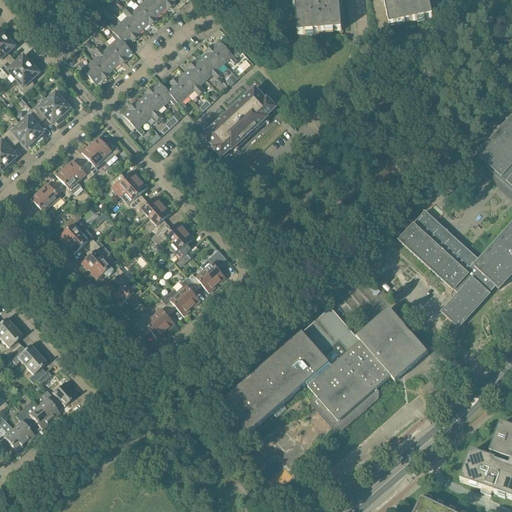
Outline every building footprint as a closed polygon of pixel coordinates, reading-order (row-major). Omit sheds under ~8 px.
[(162,14),(148,0),(143,0),(145,2),(140,7),(155,24),(158,21),(156,19),(162,14)] [(169,11),(173,8),(165,0),(148,0),(162,14),(167,9),(169,11)] [(295,0),(298,35),(342,32),(339,0),(295,0)] [(383,0),(389,27),(433,18),(428,0),(383,0)] [(151,27),(155,24),(140,7),(133,13),(129,8),(126,10),(144,30),(149,26),(151,27)] [(144,30),(126,10),(123,13),(128,18),(121,23),(137,40),(140,37),(138,35),(144,30)] [(108,27),(114,34),(126,46),(131,42),(133,43),(137,40),(121,23),(115,29),(111,24),(108,27)] [(0,45),(9,37),(4,31),(2,33),(0,30),(0,45)] [(133,53),(126,46),(114,34),(111,36),(116,41),(110,47),(125,64),(129,60),(127,59),(133,53)] [(0,68),(1,70),(10,61),(6,56),(16,48),(13,45),(15,44),(9,37),(0,45),(0,68)] [(224,47),(220,42),(214,47),(213,46),(209,49),(224,66),(230,60),(235,65),(238,62),(235,59),(240,55),(241,53),(238,50),(237,51),(229,42),(224,47)] [(121,67),(125,64),(110,47),(104,52),(99,47),(96,50),(114,70),(120,65),(121,67)] [(202,59),(220,79),(223,76),(218,71),(224,66),(209,49),(206,52),(207,54),(202,59)] [(114,70),(96,50),(94,52),(98,58),(92,63),(107,80),(111,76),(109,75),(114,70)] [(11,76),(16,80),(33,64),(28,58),(26,59),(24,57),(15,65),(10,61),(1,70),(8,78),(11,76)] [(220,79),(202,59),(197,64),(195,62),(191,65),(206,82),(212,76),(217,81),(220,79)] [(104,83),(107,80),(92,63),(86,69),(81,63),(78,66),(96,86),(102,81),(104,83)] [(39,70),(33,64),(16,80),(20,85),(17,88),(25,96),(35,88),(30,83),(40,74),(37,72),(39,70)] [(206,82),(191,65),(188,68),(189,70),(184,75),(202,95),(205,92),(200,87),(206,82)] [(174,81),(189,98),(195,92),(199,97),(202,95),(184,75),(179,80),(177,78),(174,81)] [(237,81),(233,76),(226,83),(230,88),(237,81)] [(189,98),(174,81),(170,84),(172,86),(166,91),(177,104),(184,111),(187,108),(182,103),(189,98)] [(175,106),(177,104),(166,91),(160,84),(154,89),(153,87),(149,90),(164,107),(170,101),(175,106)] [(58,87),(53,91),(49,95),(52,97),(47,102),(64,119),(70,114),(68,112),(71,110),(62,101),(67,96),(58,87)] [(276,110),(267,100),(266,101),(255,89),(203,137),(214,149),(212,150),(221,160),(227,155),(228,156),(272,115),(271,115),(276,110)] [(142,100),(160,120),(163,117),(158,112),(164,107),(149,90),(146,94),(147,95),(142,100)] [(131,106),(146,123),(152,117),(157,122),(160,120),(142,100),(137,105),(135,103),(131,106)] [(40,103),(31,111),(40,121),(45,116),(53,126),(56,123),(57,125),(64,119),(47,102),(43,106),(40,103)] [(146,123),(131,106),(128,110),(129,111),(124,117),(142,136),(145,134),(140,128),(146,123)] [(36,125),(40,121),(31,111),(23,119),(25,122),(21,126),(37,144),(43,138),(42,136),(44,134),(36,125)] [(425,212),(399,241),(458,295),(441,313),(459,329),(490,295),(489,294),(496,287),(499,290),(511,276),(511,115),(477,154),(511,187),(511,225),(479,261),(425,212)] [(13,127),(5,135),(14,145),(18,141),(27,150),(29,148),(31,149),(37,144),(21,126),(16,130),(13,127)] [(0,156),(10,168),(16,162),(15,160),(17,158),(9,149),(14,145),(5,135),(0,139),(0,156)] [(111,144),(107,148),(99,139),(92,145),(93,146),(91,147),(104,161),(107,165),(120,153),(111,144)] [(82,154),(90,163),(86,167),(94,176),(107,165),(104,161),(91,147),(90,149),(88,148),(82,154)] [(0,173),(2,172),(4,173),(10,168),(0,156),(0,173)] [(90,180),(94,176),(86,167),(82,171),(73,162),(67,168),(68,169),(66,170),(78,184),(86,177),(90,180)] [(56,177),(65,186),(60,190),(69,199),(73,196),(82,188),(78,184),(66,170),(64,172),(63,171),(56,177)] [(120,199),(126,194),(140,182),(138,180),(139,179),(133,172),(124,180),(120,176),(111,184),(113,187),(111,189),(120,199)] [(126,194),(133,202),(130,206),(134,210),(143,202),(139,197),(148,189),(142,182),(141,183),(140,182),(126,194)] [(60,190),(56,194),(48,185),(41,191),(42,192),(40,194),(53,207),(56,211),(57,212),(65,204),(64,203),(69,199),(60,190)] [(56,211),(53,207),(40,194),(39,195),(37,194),(31,200),(39,209),(35,213),(43,223),(48,218),(56,211)] [(143,202),(134,210),(141,218),(145,215),(149,219),(163,207),(161,205),(162,204),(156,198),(147,206),(143,202)] [(166,227),(162,223),(171,214),(165,208),(164,209),(163,207),(149,219),(157,228),(153,231),(157,236),(166,227)] [(66,245),(67,247),(85,231),(78,222),(82,219),(77,214),(64,227),(68,231),(58,240),(65,246),(66,245)] [(172,245),(186,232),(184,231),(185,230),(179,223),(170,231),(166,227),(157,236),(152,240),(158,247),(168,240),(172,245)] [(74,256),(83,248),(87,252),(96,244),(92,240),(93,239),(85,231),(67,247),(69,249),(68,250),(74,256)] [(189,253),(185,248),(194,240),(188,233),(187,234),(186,232),(172,245),(168,248),(180,261),(189,253)] [(89,271),(90,273),(108,257),(109,256),(97,243),(96,244),(87,252),(91,257),(82,265),(88,272),(89,271)] [(138,254),(133,259),(142,269),(147,265),(138,254)] [(108,257),(90,273),(92,274),(91,275),(97,282),(106,274),(110,278),(119,269),(108,257)] [(209,261),(213,265),(204,272),(217,286),(218,284),(219,285),(226,279),(218,270),(222,266),(214,257),(209,261)] [(185,265),(181,261),(177,265),(181,269),(185,265)] [(115,273),(110,278),(114,282),(105,291),(111,297),(112,296),(113,298),(127,286),(131,282),(123,274),(119,269),(115,273)] [(193,276),(188,280),(197,289),(201,286),(209,295),(216,289),(215,288),(217,286),(204,272),(196,280),(193,276)] [(179,296),(191,309),(193,307),(194,309),(201,303),(192,293),(197,289),(188,280),(187,279),(181,286),(182,288),(177,293),(179,296)] [(127,286),(113,298),(115,300),(114,301),(120,307),(129,299),(133,303),(142,295),(138,290),(134,294),(127,286)] [(162,303),(171,313),(175,309),(184,318),(190,312),(189,311),(191,309),(179,296),(177,293),(175,291),(168,298),(166,296),(161,301),(162,303)] [(167,316),(171,313),(162,303),(155,310),(158,315),(153,319),(166,332),(167,331),(168,332),(175,326),(167,316)] [(379,393),(377,390),(391,378),(395,383),(428,354),(389,310),(356,338),(331,309),(222,403),(250,435),(273,414),(277,418),(286,410),(283,406),(306,385),(315,395),(312,398),(311,405),(334,432),(342,432),(379,400),(379,393)] [(133,330),(141,340),(150,332),(158,341),(165,335),(164,334),(166,332),(153,319),(149,323),(145,319),(133,330)] [(0,340),(1,341),(15,328),(9,321),(8,323),(6,320),(0,325),(0,340)] [(21,335),(15,328),(1,341),(9,350),(4,354),(9,358),(18,350),(14,345),(22,338),(20,336),(21,335)] [(22,354),(18,350),(9,358),(16,367),(20,363),(25,368),(39,355),(33,348),(32,349),(30,347),(22,354)] [(45,361),(39,355),(25,368),(33,377),(29,381),(33,385),(37,382),(43,376),(38,372),(46,365),(44,363),(45,361)] [(46,373),(43,376),(37,382),(41,386),(51,378),(46,373)] [(62,387),(53,395),(65,408),(77,397),(72,391),(69,394),(62,387)] [(46,402),(38,409),(50,422),(53,419),(54,420),(60,415),(52,406),(55,402),(47,393),(42,397),(46,402)] [(0,403),(0,413),(8,407),(3,401),(0,403)] [(30,425),(34,422),(42,431),(48,426),(46,424),(50,422),(38,409),(33,403),(20,414),(30,425)] [(26,429),(30,425),(20,414),(15,418),(21,424),(13,431),(24,444),(27,442),(29,443),(34,438),(26,429)] [(21,447),(24,444),(13,431),(5,422),(0,426),(0,428),(7,436),(4,439),(17,454),(22,448),(21,447)] [(511,429),(500,425),(488,459),(470,453),(460,483),(482,490),(481,493),(491,497),(492,494),(511,500),(511,429)] [(450,511),(421,498),(414,511),(450,511)]
